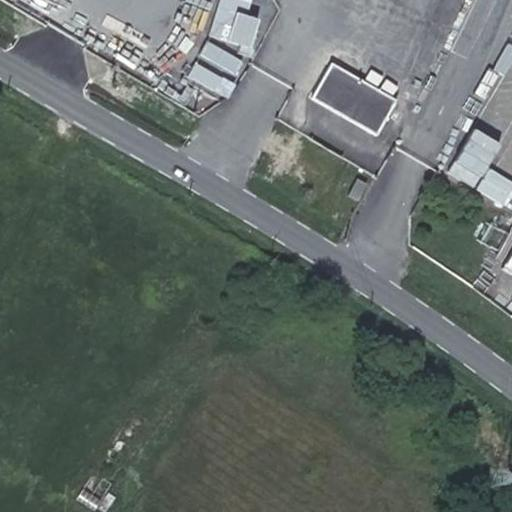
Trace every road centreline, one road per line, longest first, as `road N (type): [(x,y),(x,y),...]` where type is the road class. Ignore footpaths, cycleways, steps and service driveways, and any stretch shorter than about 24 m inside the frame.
road 1 (tertiary): [(511,381),(365,273),(0,61)]
road 2 (unknown): [(200,178),(305,0)]
